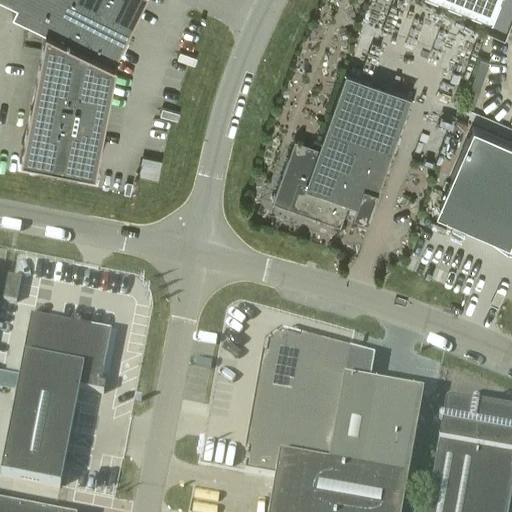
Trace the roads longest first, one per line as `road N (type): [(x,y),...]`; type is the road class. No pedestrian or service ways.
road 1 (unclassified): [(511,355),(303,281),(195,254)]
road 2 (unclassified): [(195,254),(239,71),(272,0)]
road 3 (unclassified): [(144,511),(195,254)]
road 4 (unclassified): [(195,254),(0,214)]
